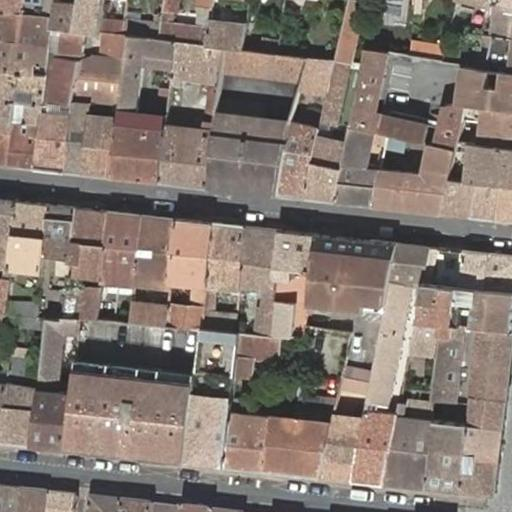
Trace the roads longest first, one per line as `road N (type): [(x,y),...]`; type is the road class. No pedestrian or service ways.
road 1 (residential): [(0,174),(511,234)]
road 2 (tertiary): [(0,466),(408,511)]
